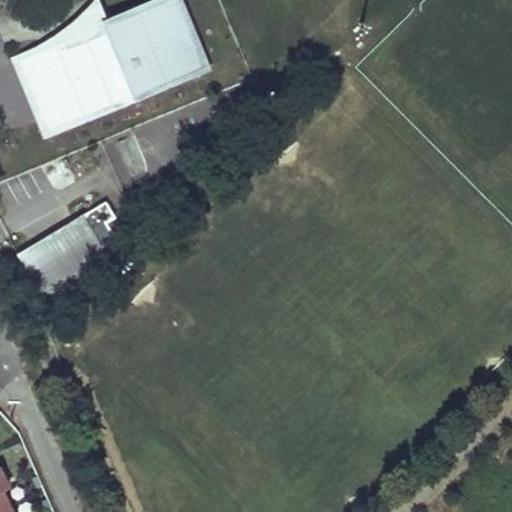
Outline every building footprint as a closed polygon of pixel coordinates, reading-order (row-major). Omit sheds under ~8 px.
[(96,0),(84,0),(33,42),(15,50),(18,56),(62,37),(66,44),(108,27),(105,19),(152,0),(135,0),(103,13),(96,0)] [(66,44),(62,37),(18,56),(46,126),(112,98),(115,105),(139,94),(136,88),(201,61),(175,0),(152,0),(105,19),(108,27),(66,44)] [(204,67),(201,61),(136,88),(139,94),(204,67)] [(112,98),(46,126),(49,131),(115,105),(112,98)] [(55,155),(79,146),(72,127),(48,136),(55,155)] [(6,147),(18,173),(42,162),(30,135),(6,147)] [(80,211),(15,249),(40,292),(106,253),(100,243),(114,235),(105,218),(113,213),(104,197),(80,211)] [(0,511),(10,511),(0,491),(0,511)]
